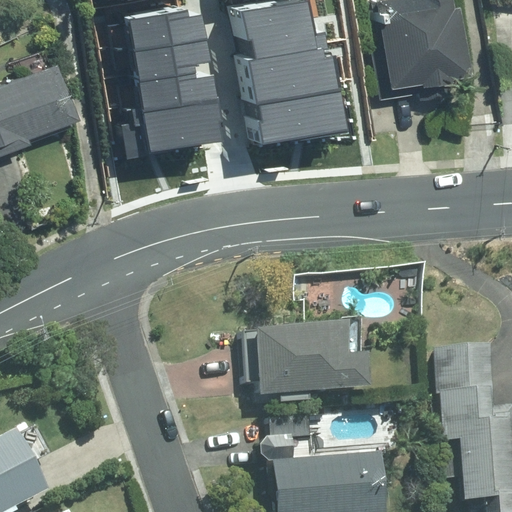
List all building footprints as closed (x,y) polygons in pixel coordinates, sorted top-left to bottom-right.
[(367,0),(382,83),(462,69),(450,1),(444,2),(443,0),(367,0)] [(240,13),(263,141),(344,128),(330,47),(319,48),(311,1),(240,13)] [(129,21),(146,152),(224,141),(214,73),(202,75),(201,67),(212,66),(205,18),(188,20),(187,13),(129,21)] [(51,58),(0,77),(0,147),(23,139),(21,134),(73,114),(51,58)] [(246,329),(252,396),(360,387),(357,353),(339,355),(336,322),(246,329)] [(486,343),(430,348),(438,442),(450,440),(455,500),(476,498),(477,511),(511,511),(511,450),(508,405),(491,406),(486,343)] [(0,511),(41,490),(7,426),(0,429),(0,511)] [(265,460),(268,511),(377,511),(373,452),(265,460)]
